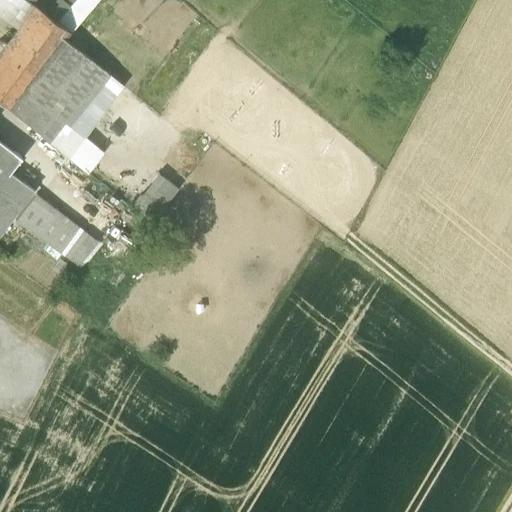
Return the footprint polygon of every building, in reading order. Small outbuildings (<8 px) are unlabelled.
[(42,11),(0,67),(0,71),(24,89),(63,37),(70,28),(66,24),(63,28),(42,11)] [(24,89),(8,109),(49,142),(62,125),(68,130),(111,75),(63,37),(24,89)] [(24,89),(0,71),(0,103),(8,109),(24,89)] [(0,184),(9,174),(20,159),(0,143),(0,184)] [(68,159),(57,173),(77,188),(88,174),(68,159)] [(159,215),(181,187),(163,173),(141,200),(159,215)] [(0,235),(34,193),(9,174),(0,184),(0,235)] [(56,212),(37,196),(16,222),(35,237),(56,212)] [(56,212),(35,237),(68,261),(88,235),(56,212)]
